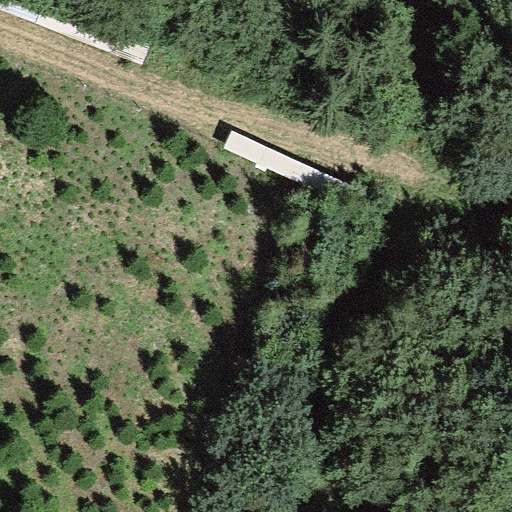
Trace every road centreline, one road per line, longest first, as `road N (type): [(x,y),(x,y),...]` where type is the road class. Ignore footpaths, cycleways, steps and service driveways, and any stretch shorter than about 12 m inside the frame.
road 1 (track): [(326,511),(327,380),(413,167)]
road 2 (track): [(227,104),(511,202)]
road 3 (track): [(227,104),(0,28)]
